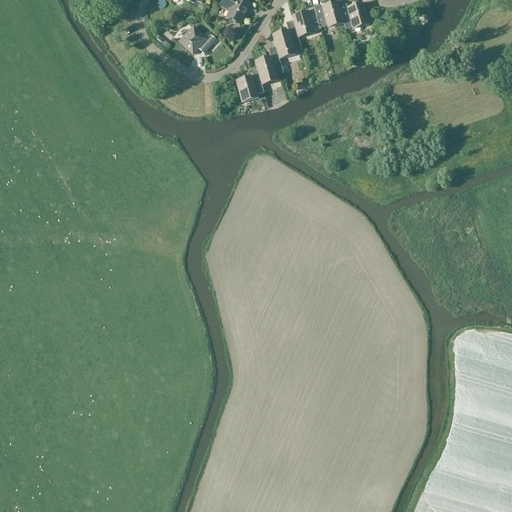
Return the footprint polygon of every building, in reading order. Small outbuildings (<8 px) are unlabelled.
[(240,26),(250,6),(239,0),(224,0),(221,7),(226,9),(227,7),(231,10),(227,19),(240,26)] [(289,0),(282,2),(285,12),(292,10),(289,0)] [(320,30),(343,24),(343,23),(339,8),(338,4),(322,8),(322,7),(314,9),(320,30)] [(346,6),(339,8),(343,23),(343,24),(345,31),(369,25),(363,5),(347,10),(346,6)] [(320,31),(320,30),(314,9),(307,11),(308,14),(292,18),(293,23),(297,38),(297,37),(320,31)] [(272,37),(276,49),(279,59),(302,52),(297,37),(297,38),(293,23),(286,25),(288,32),(272,37)] [(207,52),(216,42),(210,36),(206,41),(193,29),(180,44),(193,56),(201,47),(207,52)] [(255,63),(257,72),(261,85),(277,81),(276,76),(283,74),(279,59),(276,49),(268,51),(271,59),(255,63)] [(257,72),(250,74),(252,79),(236,83),(241,102),(257,98),(257,96),(264,94),(261,85),(257,72)]
